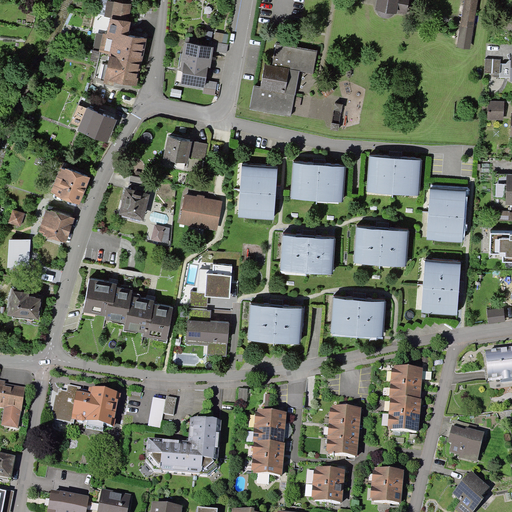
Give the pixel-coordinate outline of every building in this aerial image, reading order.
[(376,0),(375,10),(397,13),(397,12),(407,14),(409,0),(376,0)] [(477,0),(464,0),(457,46),(470,48),(477,0)] [(107,1),(104,16),(111,18),(114,2),(107,1)] [(111,18),(128,21),(131,5),(114,1),(114,2),(111,18)] [(109,55),(141,63),(147,39),(128,35),(131,22),(128,21),(111,18),(107,34),(103,33),(103,34),(99,51),(100,51),(109,54),(109,55)] [(229,35),(215,32),(213,42),(227,45),(229,35)] [(103,34),(97,33),(93,49),(99,51),(103,34)] [(210,47),(185,42),(180,71),(183,72),(181,84),(204,88),(206,80),(208,68),(210,68),(213,51),(213,47),(210,47)] [(213,42),(211,42),(210,47),(213,47),(213,51),(227,54),(228,45),(227,45),(213,42)] [(317,52),(276,44),(272,66),(265,64),(260,87),(254,85),(249,109),(291,117),(293,105),(295,97),(300,71),(313,74),(317,52)] [(93,49),(90,59),(98,61),(100,51),(99,51),(93,49)] [(98,61),(94,77),(104,80),(103,83),(113,86),(114,81),(136,86),(141,63),(109,55),(109,54),(100,51),(98,61)] [(500,64),(501,59),(485,58),(485,73),(500,74),(500,64)] [(510,78),(511,60),(509,60),(506,64),(500,64),(500,74),(500,77),(510,78)] [(217,82),(206,80),(204,88),(216,90),(217,82)] [(301,98),(295,97),(293,105),(300,107),(301,98)] [(504,101),(488,101),(487,120),(503,120),(504,101)] [(71,123),(79,126),(86,108),(78,105),(71,123)] [(117,119),(87,107),(86,108),(79,126),(77,130),(107,143),(117,119)] [(192,141),(168,136),(163,158),(188,163),(189,157),(192,141)] [(208,144),(192,141),(189,157),(204,160),(208,144)] [(421,159),(369,156),(367,192),(419,196),(421,159)] [(346,166),(293,162),(291,199),(343,202),(346,166)] [(242,164),(238,217),(274,219),(278,166),(242,164)] [(90,177),(61,166),(51,192),(56,194),(55,196),(79,205),(90,177)] [(144,178),(131,175),(129,182),(142,185),(144,178)] [(504,197),(504,184),(496,184),(496,197),(504,197)] [(466,189),(431,187),(427,240),(462,242),(466,189)] [(150,194),(125,188),(119,214),(143,220),(150,194)] [(205,198),(197,196),(185,194),(180,224),(217,230),(222,201),(205,198)] [(74,218),(46,209),(38,234),(66,243),(74,218)] [(25,213),(13,210),(9,223),(20,226),(25,213)] [(510,211),(498,211),(498,220),(511,220),(511,212),(510,213),(510,211)] [(165,227),(155,224),(151,239),(161,242),(169,243),(170,228),(165,227)] [(384,229),(357,227),(354,263),(407,267),(409,231),(384,229)] [(510,233),(490,233),(489,254),(503,255),(502,263),(511,263),(511,234),(510,234),(510,233)] [(334,239),(283,236),(281,270),(332,273),(334,239)] [(30,240),(10,239),(8,268),(28,269),(30,240)] [(461,262),(425,260),(422,312),(457,315),(461,262)] [(199,269),(198,291),(205,292),(205,297),(208,297),(230,299),(232,266),(213,264),(213,270),(199,269)] [(105,320),(125,324),(127,312),(129,312),(132,296),(133,290),(116,287),(117,283),(89,278),(83,312),(106,316),(105,320)] [(12,291),(8,315),(12,316),(12,317),(39,321),(43,296),(12,291)] [(198,291),(191,291),(190,306),(207,307),(208,297),(205,297),(205,292),(198,291)] [(154,300),(132,296),(129,312),(127,312),(125,324),(124,330),(144,333),(143,337),(167,342),(174,308),(153,304),(154,300)] [(384,300),(333,298),(331,335),(382,338),(384,300)] [(302,307),(250,304),(248,340),(300,344),(302,307)] [(226,356),(229,322),(211,320),(212,309),(189,308),(188,319),(186,344),(208,346),(207,355),(226,356)] [(504,308),(487,310),(489,324),(505,321),(504,308)] [(511,346),(486,349),(489,380),(501,379),(501,382),(511,380),(511,346)] [(423,367),(394,365),(394,368),(392,367),(390,381),(422,383),(422,379),(423,371),(423,367)] [(432,372),(423,371),(422,379),(431,379),(432,372)] [(420,399),(422,383),(390,381),(389,396),(390,396),(420,399)] [(0,382),(0,406),(4,407),(1,425),(18,428),(26,387),(5,383),(0,382)] [(77,390),(80,391),(81,386),(68,384),(67,390),(58,389),(57,395),(55,395),(50,418),(74,423),(75,419),(71,418),(77,390)] [(121,392),(89,386),(88,393),(80,391),(77,390),(71,418),(75,419),(83,421),(84,420),(87,421),(104,424),(114,426),(116,418),(115,418),(119,396),(120,397),(121,392)] [(248,389),(239,388),(238,401),(247,401),(248,389)] [(177,398),(167,396),(166,399),(163,413),(174,415),(177,398)] [(421,399),(420,399),(390,396),(389,411),(420,413),(421,399)] [(163,413),(166,399),(153,397),(148,425),(160,428),(163,413)] [(361,407),(332,405),(332,407),(330,407),(329,419),(360,421),(361,407)] [(287,411),(258,409),(257,412),(255,412),(254,424),(285,426),(286,423),(287,411)] [(419,430),(420,413),(389,411),(388,426),(390,426),(390,428),(419,430)] [(217,467),(221,419),(190,418),(189,440),(148,437),(146,462),(154,470),(207,474),(217,467)] [(359,438),(360,421),(329,419),(328,435),(359,438)] [(466,426),(476,429),(477,425),(455,420),(454,425),(465,428),(466,426)] [(103,430),(104,424),(87,421),(86,427),(103,430)] [(285,426),(284,438),(288,438),(293,431),(290,423),(286,423),(285,426)] [(284,438),(285,426),(254,424),(253,440),(254,440),(284,442),(284,438)] [(454,425),(452,425),(448,442),(452,443),(449,452),(460,454),(459,457),(477,462),(484,431),(476,429),(466,426),(465,428),(454,425)] [(357,455),(359,438),(328,435),(327,451),(328,451),(328,453),(357,455)] [(285,443),(284,442),(254,440),(253,456),(284,459),(285,443)] [(16,455),(0,452),(0,474),(9,477),(12,477),(16,455)] [(283,475),(284,459),(253,456),(251,470),(253,471),(253,472),(283,475)] [(313,483),(344,485),(345,468),(315,466),(315,469),(314,469),(313,483)] [(373,469),(372,484),(403,486),(404,469),(375,467),(375,470),(373,469)] [(454,508),(458,511),(472,511),(484,498),(482,495),(490,487),(471,471),(452,493),(460,501),(454,508)] [(344,485),(313,483),(312,497),(313,497),(313,499),(343,501),(344,485)] [(403,486),(372,484),(371,498),(372,498),(372,500),(402,502),(403,486)] [(127,511),(131,494),(102,488),(97,511),(127,511)] [(7,489),(6,490),(2,511),(3,511),(9,511),(14,491),(7,489)] [(86,511),(89,496),(51,489),(46,511),(86,511)] [(181,511),(183,504),(152,500),(150,511),(181,511)]
